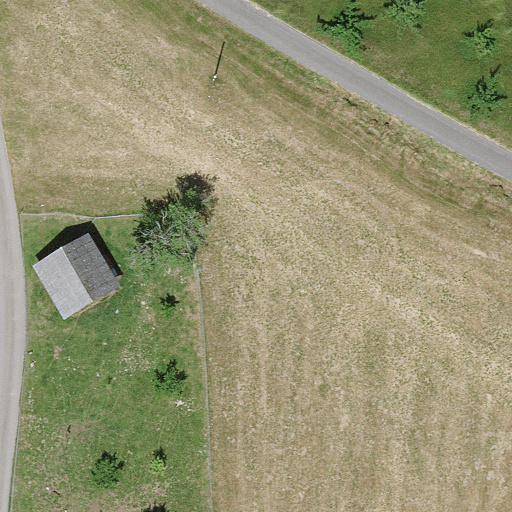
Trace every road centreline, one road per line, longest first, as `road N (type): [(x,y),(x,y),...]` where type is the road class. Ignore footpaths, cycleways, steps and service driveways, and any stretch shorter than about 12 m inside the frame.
road 1 (unclassified): [(221,0),(511,164)]
road 2 (unclassified): [(0,480),(12,302),(0,179)]
